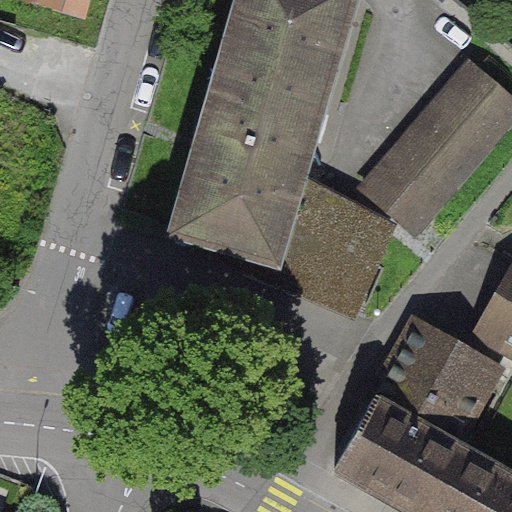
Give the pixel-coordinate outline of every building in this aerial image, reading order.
[(0,0),(0,15),(82,40),(94,0),(0,0)] [(365,329),(397,241),(314,196),(369,4),(356,0),(246,0),(171,269),(365,329)] [(426,253),(511,145),(511,93),(474,64),(363,203),(426,253)] [(511,298),(480,356),(511,373),(511,298)] [(510,383),(421,334),(342,473),(411,511),(511,511),(511,463),(476,443),(510,383)]
